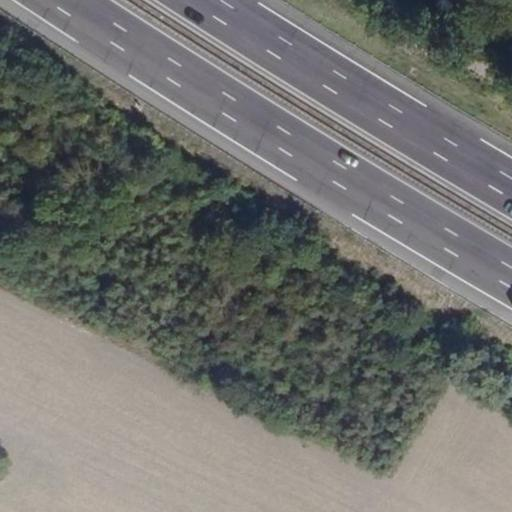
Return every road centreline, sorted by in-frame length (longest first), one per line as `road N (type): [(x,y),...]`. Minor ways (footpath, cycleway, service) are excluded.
road 1 (motorway): [(57,0),(511,278)]
road 2 (motorway): [(511,190),(197,0)]
